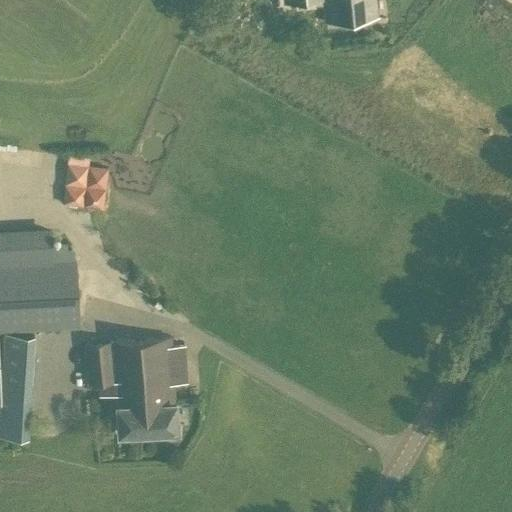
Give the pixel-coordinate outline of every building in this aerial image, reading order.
[(322,0),(325,20),(377,15),(375,0),(284,0),(284,1),(290,0),(322,0)] [(106,203),(107,165),(89,164),(90,153),(65,153),(64,202),(106,203)] [(0,400),(0,397),(0,330),(80,326),(76,259),(0,263),(0,402),(0,403),(0,400)] [(0,434),(28,436),(35,335),(4,333),(0,400),(0,403),(0,402),(0,434)] [(185,343),(170,344),(170,337),(85,342),(87,382),(116,380),(117,404),(119,432),(176,428),(175,401),(174,401),(172,383),(187,382),(185,343)]
